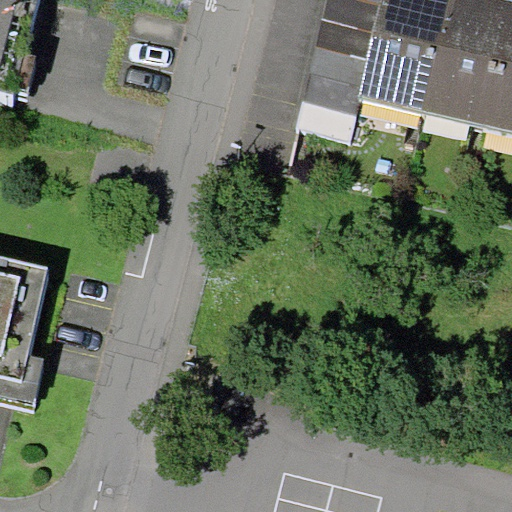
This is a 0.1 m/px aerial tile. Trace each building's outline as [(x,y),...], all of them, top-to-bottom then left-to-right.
[(0,0),(0,109),(8,112),(37,0),(0,0)] [(345,150),(356,101),(379,0),(322,0),(291,138),(345,150)] [(443,8),(408,0),(379,0),(356,101),(419,115),(443,8)] [(506,22),(443,8),(419,115),(482,129),(506,22)] [(511,23),(506,22),(482,129),(511,135),(511,23)] [(0,391),(18,396),(44,284),(0,274),(0,391)]
